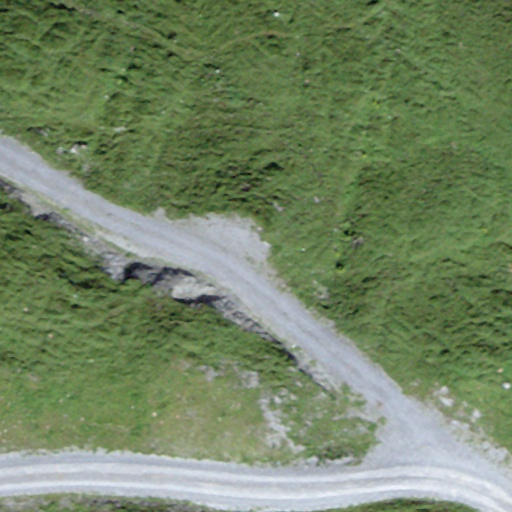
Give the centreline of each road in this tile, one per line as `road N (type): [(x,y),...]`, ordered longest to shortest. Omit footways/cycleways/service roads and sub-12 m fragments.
road 1 (track): [(467,475),(284,312),(0,155)]
road 2 (track): [(467,475),(258,484),(51,470),(0,477)]
